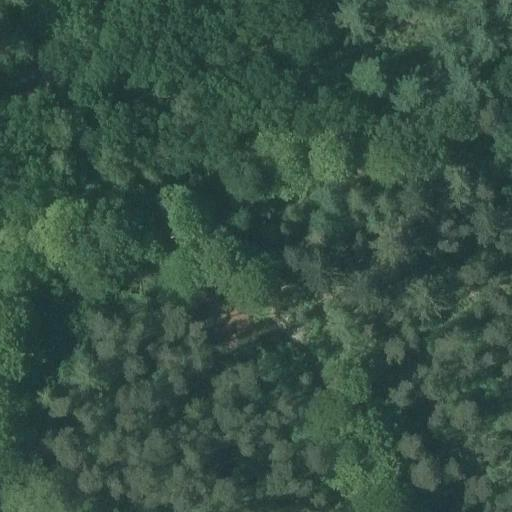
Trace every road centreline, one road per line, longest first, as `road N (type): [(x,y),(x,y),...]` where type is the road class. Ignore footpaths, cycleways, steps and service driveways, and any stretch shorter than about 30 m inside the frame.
road 1 (track): [(0,229),(61,218),(152,246),(495,129),(511,132)]
road 2 (track): [(0,207),(88,0)]
